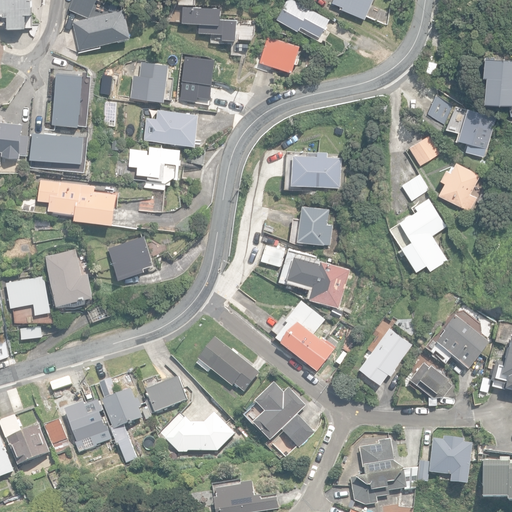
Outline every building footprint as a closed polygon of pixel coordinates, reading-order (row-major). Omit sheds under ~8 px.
[(0,0),(0,24),(9,24),(9,28),(27,27),(26,15),(33,14),(32,0),(0,0)] [(95,0),(70,0),(68,7),(89,16),(95,0)] [(301,26),(321,37),(330,19),(295,0),(283,0),(274,18),(299,31),(301,26)] [(338,7),(365,19),(373,0),(334,0),(333,2),(338,5),(338,7)] [(199,31),(223,31),(223,36),(236,37),(236,18),(220,17),(220,5),(183,4),(183,21),(199,21),(199,31)] [(73,21),(80,49),(133,37),(126,8),(73,21)] [(261,62),(293,72),(296,64),(298,64),(300,58),(297,57),(301,46),(268,36),(264,51),(262,50),(261,56),(262,56),(261,62)] [(486,103),(511,105),(511,59),(496,59),(497,56),(486,55),(485,78),(488,78),(486,103)] [(132,97),(166,101),(170,64),(143,61),(142,76),(135,75),(132,97)] [(57,69),(52,121),(83,124),(88,72),(57,69)] [(101,91),(110,93),(111,85),(102,83),(101,91)] [(195,104),(211,105),(213,85),(197,84),(195,104)] [(446,125),(454,105),(437,94),(429,113),(446,125)] [(105,125),(116,126),(118,101),(107,101),(105,125)] [(466,151),(485,156),(487,148),(488,148),(498,116),(469,108),(460,139),(469,142),(466,151)] [(145,139),(197,145),(200,114),(159,109),(158,118),(148,117),(145,139)] [(23,135),(24,123),(0,121),(0,151),(3,151),(3,156),(21,157),(22,153),(29,154),(30,136),(23,135)] [(84,135),(33,131),(31,157),(81,161),(84,135)] [(421,165),(441,152),(430,135),(410,147),(421,165)] [(144,184),(166,186),(166,181),(171,181),(172,174),(178,175),(181,146),(149,144),(149,148),(130,147),(128,164),(138,165),(137,173),(144,173),(144,184)] [(185,162),(205,164),(206,153),(186,150),(185,162)] [(293,184),(341,187),(343,156),(329,155),(329,151),(319,150),(319,154),(295,153),(293,184)] [(10,170),(26,170),(26,161),(10,161),(10,170)] [(441,193),(471,209),(478,196),(472,193),(482,175),(458,162),(453,172),(448,169),(442,179),(447,182),(441,193)] [(404,184),(414,200),(430,190),(421,173),(404,184)] [(75,217),(114,222),(117,193),(94,190),(95,184),(40,178),(38,199),(50,200),(49,206),(51,206),(51,209),(75,212),(75,217)] [(407,253),(418,271),(429,264),(432,270),(449,260),(434,234),(448,226),(431,197),(417,205),(420,210),(401,221),(403,223),(393,229),(404,248),(399,251),(402,256),(407,253)] [(298,240),(325,244),(326,243),(331,244),(334,224),(329,223),(331,208),(303,204),(298,240)] [(110,247),(121,278),(146,269),(145,267),(155,263),(145,235),(110,247)] [(47,255),(59,304),(95,295),(89,272),(83,274),(77,248),(47,255)] [(310,298),(340,307),(351,268),(322,260),(322,262),(296,254),(291,271),(287,273),(289,277),(292,282),(296,280),(314,285),(310,298)] [(358,281),(361,274),(355,272),(352,280),(358,281)] [(35,303),(37,314),(52,311),(46,275),(8,281),(13,307),(35,303)] [(87,309),(94,321),(112,315),(102,299),(87,309)] [(318,368),(318,369),(335,348),(315,332),(326,319),(303,299),(287,319),(289,321),(277,335),(318,368)] [(452,355),(467,367),(489,340),(456,312),(428,346),(434,351),(436,349),(448,359),(452,355)] [(21,328),(23,338),(44,335),(42,325),(21,328)] [(360,368),(381,383),(389,372),(392,374),(397,368),(395,367),(413,344),(390,327),(360,368)] [(503,385),(511,387),(511,334),(509,347),(508,346),(505,355),(506,355),(505,360),(497,358),(491,377),(505,381),(503,385)] [(235,384),(245,392),(260,373),(216,338),(199,359),(234,386),(235,384)] [(0,341),(0,359),(9,356),(7,340),(0,341)] [(411,378),(434,396),(445,395),(454,385),(447,380),(449,378),(431,363),(429,365),(424,362),(411,378)] [(147,390),(155,412),(188,400),(179,378),(147,390)] [(100,382),(104,395),(115,391),(111,379),(100,382)] [(253,422),(271,441),(307,406),(290,388),(285,393),(275,383),(256,401),(265,411),(253,422)] [(81,390),(87,407),(97,403),(91,386),(81,390)] [(115,429),(125,425),(144,418),(140,407),(143,406),(139,398),(137,399),(133,389),(103,400),(114,427),(115,429)] [(108,433),(107,428),(100,409),(86,414),(82,403),(66,409),(79,444),(103,435),(108,433)] [(0,421),(7,438),(22,432),(15,415),(0,421)] [(283,431),(299,448),(316,431),(299,416),(283,431)] [(180,452),(188,452),(189,451),(219,451),(236,434),(219,417),(211,417),(206,423),(192,423),(190,421),(183,421),(166,438),(180,452)] [(46,425),(57,453),(72,448),(60,419),(46,425)] [(130,438),(125,425),(115,429),(114,427),(111,428),(117,443),(119,443),(130,438)] [(9,439),(19,465),(51,453),(40,426),(9,439)] [(109,427),(107,428),(108,433),(103,435),(105,441),(113,438),(109,427)] [(0,477),(15,472),(3,441),(2,441),(0,435),(0,477)] [(452,483),(468,485),(473,443),(464,442),(464,439),(444,436),(443,440),(434,439),(430,472),(453,475),(452,483)] [(130,438),(119,443),(127,463),(138,459),(130,438)] [(360,448),(363,466),(362,471),(359,477),(352,478),(356,500),(366,504),(378,503),(378,496),(391,495),(390,490),(405,487),(405,490),(417,487),(419,468),(411,468),(405,470),(394,461),(395,460),(391,438),(379,441),(380,444),(360,448)] [(106,444),(109,453),(117,450),(113,441),(106,444)] [(483,498),(509,498),(509,460),(510,457),(501,457),(501,461),(484,461),(483,498)] [(418,481),(428,482),(431,462),(421,461),(418,481)] [(215,498),(216,511),(260,511),(279,509),(278,498),(262,500),(261,495),(255,496),(255,493),(253,482),(241,483),(242,485),(217,489),(218,498),(215,498)]
